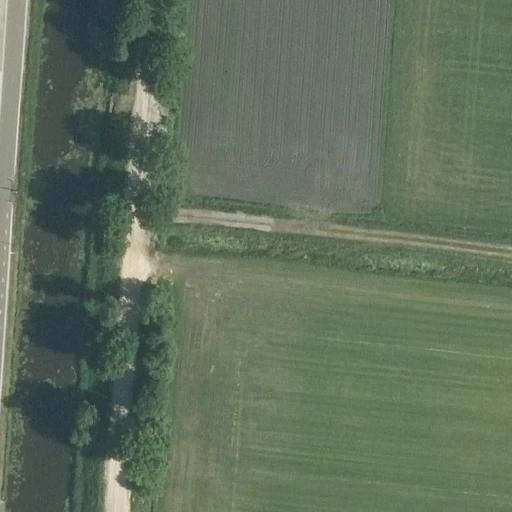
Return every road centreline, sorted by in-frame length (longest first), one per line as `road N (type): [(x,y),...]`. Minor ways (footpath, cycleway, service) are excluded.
road 1 (track): [(122,511),(157,0)]
road 2 (track): [(143,215),(511,252)]
road 3 (tertiary): [(0,251),(18,0)]
